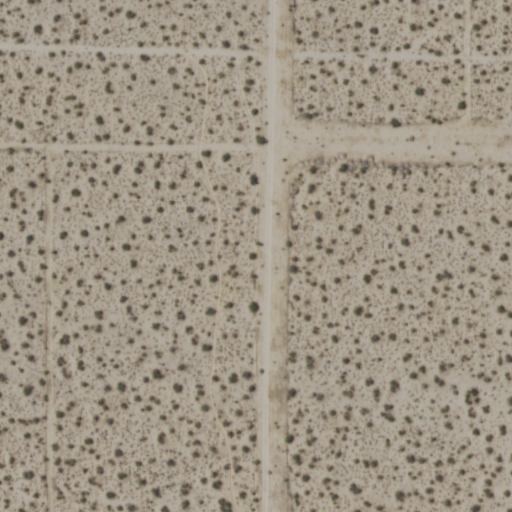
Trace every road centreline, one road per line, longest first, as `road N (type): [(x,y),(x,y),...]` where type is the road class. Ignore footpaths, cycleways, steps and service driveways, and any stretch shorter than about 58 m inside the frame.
road 1 (residential): [(254,511),(258,0)]
road 2 (residential): [(511,146),(255,146)]
